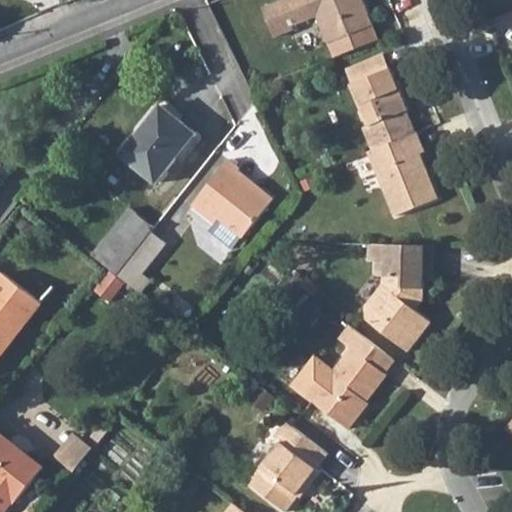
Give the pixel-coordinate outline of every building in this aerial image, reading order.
[(284,0),(263,9),(274,38),(295,30),(293,25),(317,16),(329,43),(335,57),(381,39),(375,24),(364,0),(284,0)] [(368,125),(365,127),(374,150),(417,132),(409,110),(393,67),(390,69),(384,54),(348,68),(354,83),(351,84),(368,125)] [(122,156),(156,184),(195,134),(162,106),(122,156)] [(369,151),(396,219),(440,202),(421,154),(426,153),(418,132),(417,132),(374,150),(369,151)] [(234,177),(238,171),(239,170),(228,161),(192,206),(215,224),(210,232),(233,250),(269,204),(234,177)] [(234,177),(269,204),(273,199),(238,171),(234,177)] [(92,256),(110,270),(113,271),(150,225),(130,210),(92,256)] [(113,271),(118,276),(151,233),(155,228),(150,225),(113,271)] [(118,276),(133,287),(142,275),(166,244),(151,233),(118,276)] [(376,263),(376,278),(384,278),(384,284),(366,304),(366,319),(407,351),(431,321),(410,304),(414,298),(424,298),(425,283),(435,284),(437,246),(377,244),(376,263)] [(368,263),(376,263),(377,244),(369,244),(368,263)] [(12,337),(0,328),(0,314),(5,308),(18,318),(39,301),(3,273),(0,276),(0,351),(1,351),(12,339),(12,337)] [(133,287),(141,294),(150,282),(142,275),(133,287)] [(360,331),(349,345),(351,347),(310,399),(346,429),(362,410),(357,407),(363,399),(365,402),(386,375),(383,373),(394,358),(360,331)] [(248,483),(283,511),(284,511),(298,495),(295,492),(302,484),(306,488),(319,472),(315,469),(326,454),(285,421),(273,436),(280,442),(248,483)] [(0,511),(4,511),(13,502),(16,503),(44,468),(0,432),(0,511)] [(75,433),(57,456),(74,471),(93,447),(75,433)] [(245,511),(233,503),(226,511),(245,511)]
